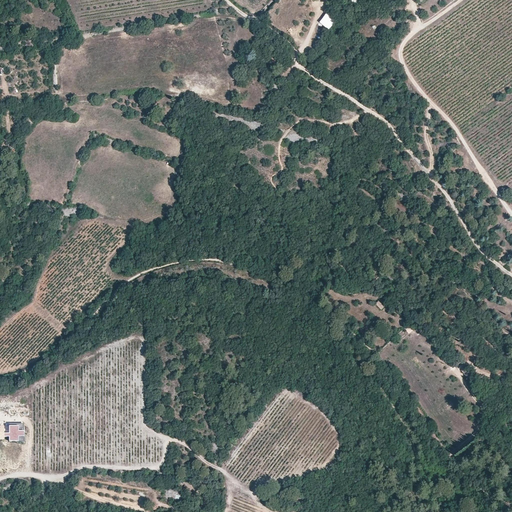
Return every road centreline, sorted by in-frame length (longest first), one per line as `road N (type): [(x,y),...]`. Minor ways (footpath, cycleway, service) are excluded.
road 1 (track): [(511,507),(466,475),(375,354),(320,301),(222,262),(133,277),(44,362),(0,380)]
road 2 (track): [(226,0),(283,39),(301,67),(379,117),(448,195),(480,249),(511,275)]
road 3 (track): [(459,0),(411,33),(400,60),(511,213)]
road 4 (track): [(25,474),(156,468),(172,440),(226,473)]
